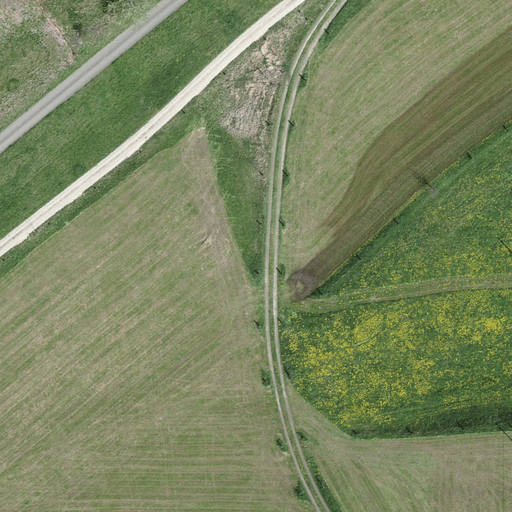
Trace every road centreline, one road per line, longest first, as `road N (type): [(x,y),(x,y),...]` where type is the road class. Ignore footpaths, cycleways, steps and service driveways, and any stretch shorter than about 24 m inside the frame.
road 1 (track): [(331,511),(280,409),(269,306),(286,113),(319,30),(341,0)]
road 2 (track): [(0,245),(140,137),(294,0)]
road 3 (residential): [(174,0),(0,141)]
